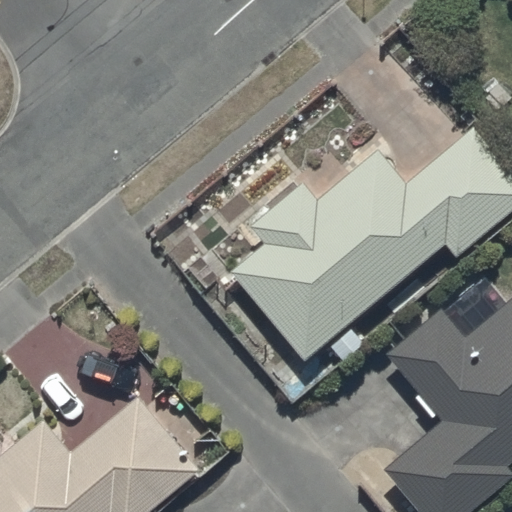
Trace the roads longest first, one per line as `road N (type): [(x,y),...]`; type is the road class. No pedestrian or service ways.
road 1 (residential): [(233,0),(109,90)]
road 2 (residential): [(109,90),(0,189)]
